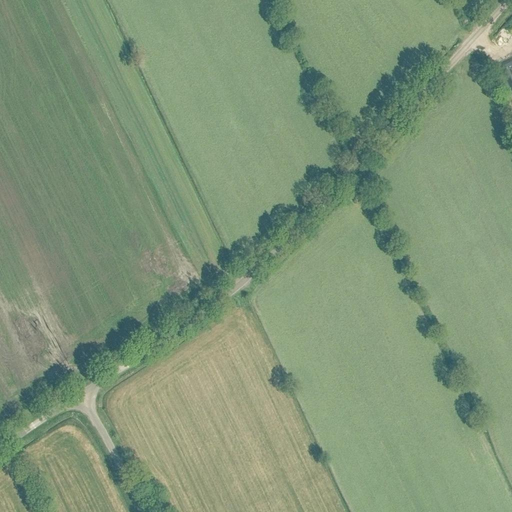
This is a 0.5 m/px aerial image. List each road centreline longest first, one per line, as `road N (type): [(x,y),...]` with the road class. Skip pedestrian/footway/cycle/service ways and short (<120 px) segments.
road 1 (unclassified): [(79,395),(254,272),(510,0)]
road 2 (unclassified): [(141,511),(79,395)]
